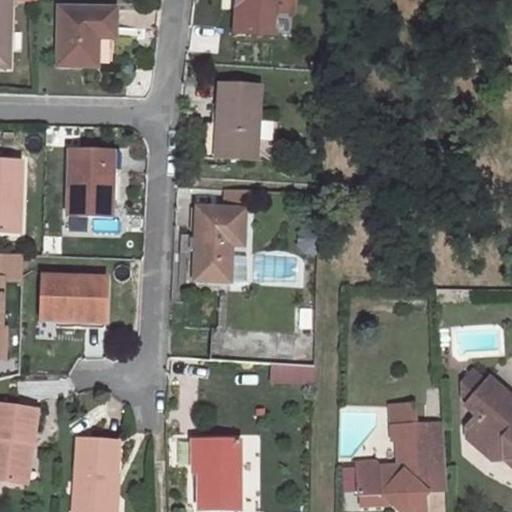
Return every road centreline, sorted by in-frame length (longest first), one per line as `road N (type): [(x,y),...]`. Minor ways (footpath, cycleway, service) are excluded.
road 1 (residential): [(163,118),(151,379),(98,379)]
road 2 (residential): [(0,112),(163,118)]
